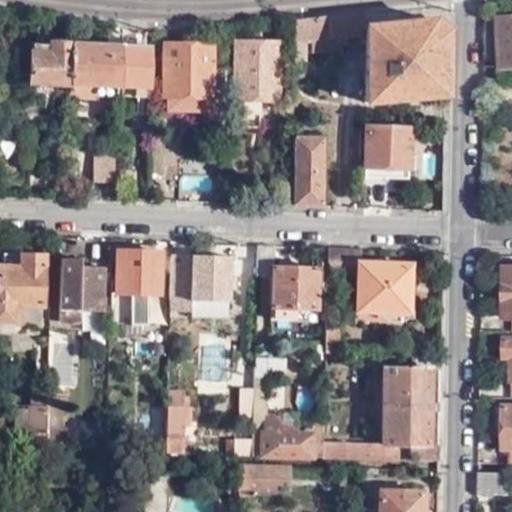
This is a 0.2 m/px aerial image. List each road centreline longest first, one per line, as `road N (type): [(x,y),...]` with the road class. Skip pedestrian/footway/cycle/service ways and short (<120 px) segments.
road 1 (residential): [(0,208),(461,231)]
road 2 (residential): [(455,511),(461,231)]
road 3 (tertiary): [(71,0),(168,11),(313,0)]
road 4 (residential): [(461,231),(465,0)]
